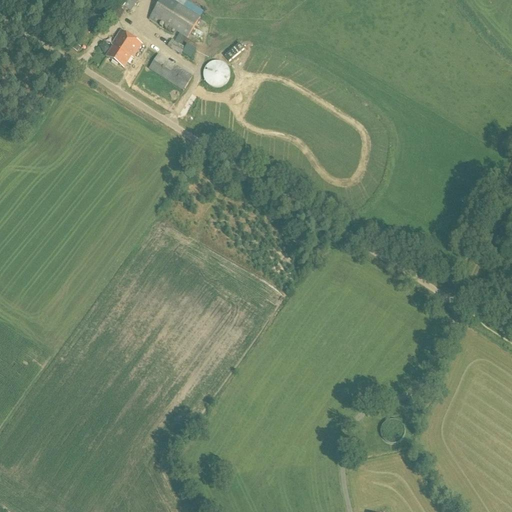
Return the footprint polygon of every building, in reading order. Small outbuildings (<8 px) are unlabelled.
[(130,12),(138,0),(118,0),(116,3),(130,12)] [(187,39),(203,13),(182,0),(160,0),(148,20),(158,26),(160,22),(187,39)] [(120,22),(125,12),(115,6),(109,15),(120,22)] [(132,59),(142,45),(121,32),(111,46),(113,47),(106,58),(124,69),(131,58),(132,59)] [(181,55),(185,48),(172,39),(167,47),(181,55)] [(220,44),(212,53),(217,57),(225,48),(220,44)] [(178,62),(162,52),(160,56),(158,55),(147,72),(152,76),(154,73),(183,92),(193,77),(175,66),(178,62)] [(219,89),(221,88),(223,87),(225,86),(226,85),(228,82),(229,79),(230,77),(230,75),(230,73),(229,71),(228,69),(226,66),(224,64),(221,63),(218,62),(214,62),(208,65),(207,66),(205,68),(204,70),(204,72),(203,73),(203,76),(203,78),(204,80),(205,81),(206,84),(207,85),(209,87),(211,88),(213,88),(219,89)]
